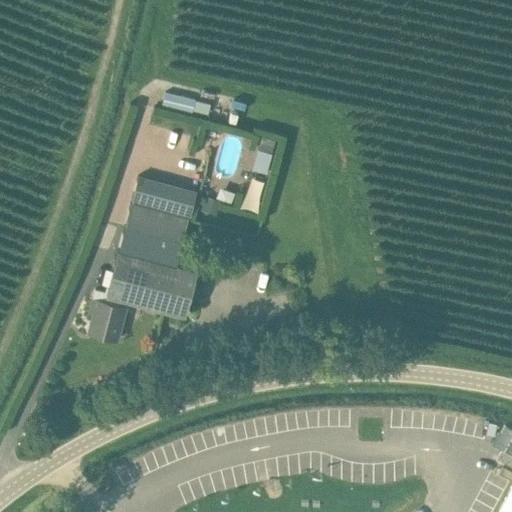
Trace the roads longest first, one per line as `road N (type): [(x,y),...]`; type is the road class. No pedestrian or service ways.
road 1 (unclassified): [(511,389),(438,374),(272,378),(124,426),(0,499)]
road 2 (unknown): [(0,452),(120,167),(129,155),(163,152)]
